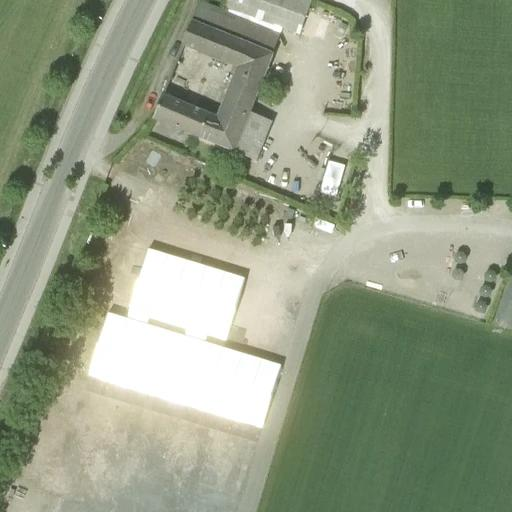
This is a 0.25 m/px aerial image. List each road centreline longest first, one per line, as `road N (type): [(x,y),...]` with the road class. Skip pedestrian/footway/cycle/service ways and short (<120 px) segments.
road 1 (tertiary): [(0,326),(144,0)]
road 2 (track): [(0,137),(60,0)]
